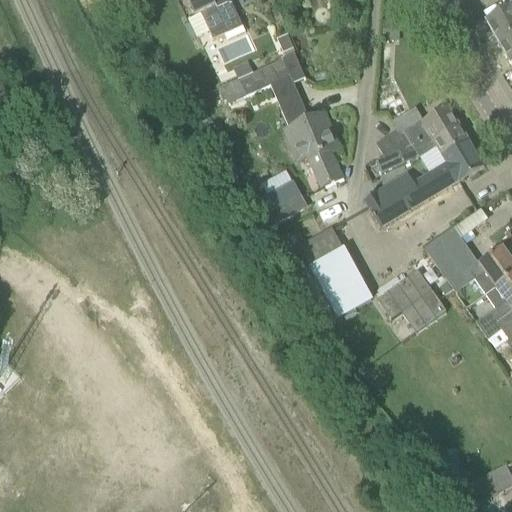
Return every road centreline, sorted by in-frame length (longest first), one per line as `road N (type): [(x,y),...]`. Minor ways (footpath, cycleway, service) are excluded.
road 1 (residential): [(376,0),(351,220)]
road 2 (unclassified): [(511,144),(422,0)]
